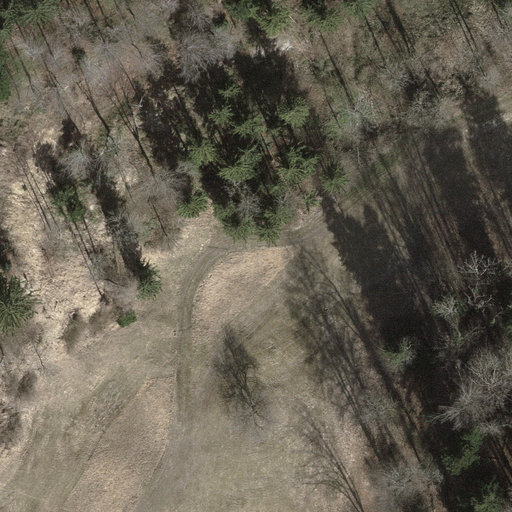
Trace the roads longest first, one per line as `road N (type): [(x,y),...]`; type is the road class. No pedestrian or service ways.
road 1 (track): [(138,511),(178,441),(185,306),(193,279),(213,256),(293,254),(440,142),(511,101)]
road 2 (track): [(407,169),(404,278),(437,511)]
